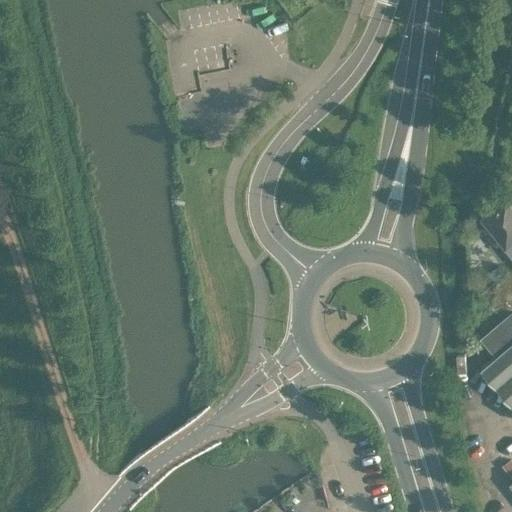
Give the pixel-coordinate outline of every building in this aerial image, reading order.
[(289,0),(267,0),(293,33),(307,23),(289,0)] [(511,193),(510,191),(487,210),(496,221),(499,219),(510,232),(507,234),(511,240),(511,193)] [(501,254),(491,262),(498,271),(508,264),(501,254)] [(511,262),(485,285),(499,302),(505,297),(511,297),(511,262)] [(511,304),(486,326),(502,345),(486,358),(511,388),(511,304)]
